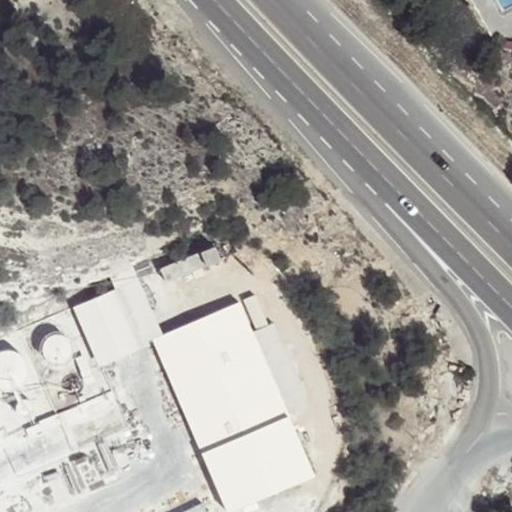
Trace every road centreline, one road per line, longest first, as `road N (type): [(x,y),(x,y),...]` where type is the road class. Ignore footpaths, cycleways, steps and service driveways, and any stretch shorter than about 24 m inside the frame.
road 1 (trunk): [(211,0),(511,304)]
road 2 (trunk): [(511,246),(348,74)]
road 3 (trunk): [(511,214),(348,74)]
